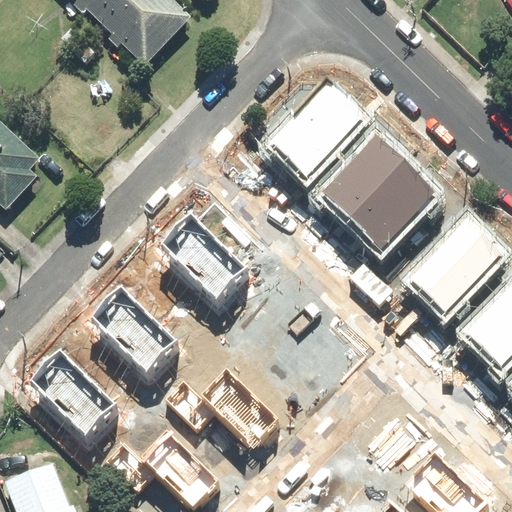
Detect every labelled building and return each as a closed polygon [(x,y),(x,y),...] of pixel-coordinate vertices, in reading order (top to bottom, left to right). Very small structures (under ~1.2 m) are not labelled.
[(187,25),(160,0),(64,0),(141,73),(187,25)] [(331,81),(272,140),(307,175),(366,115),(331,81)] [(0,135),(0,214),(3,217),(33,184),(26,177),(35,167),(0,135)] [(374,136),(322,192),(383,248),(435,192),(374,136)] [(471,217),(412,276),(447,310),(506,251),(471,217)] [(189,224),(162,253),(220,304),(246,275),(189,224)] [(511,283),(468,328),(503,363),(511,353),(511,283)] [(116,298),(90,328),(147,379),(174,349),(116,298)] [(54,359),(27,389),(85,440),(112,410),(54,359)] [(185,379),(165,400),(201,432),(216,415),(254,449),(281,419),(225,368),(201,394),(185,379)] [(128,444),(109,465),(144,497),(160,480),(194,511),(198,511),(224,484),(169,433),(144,459),(128,444)] [(432,459),(406,488),(432,511),(488,511),(490,510),(432,459)] [(64,511),(50,473),(2,491),(10,511),(64,511)]
